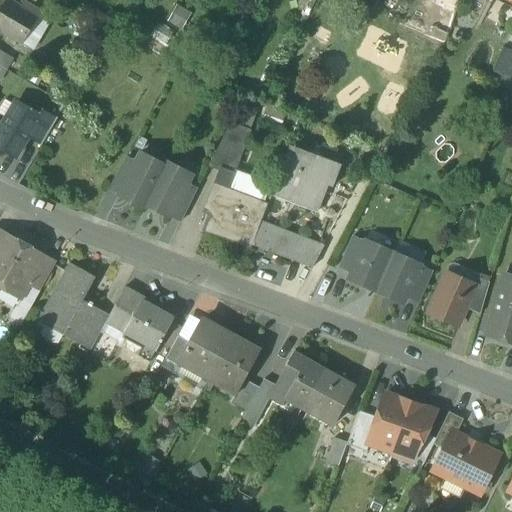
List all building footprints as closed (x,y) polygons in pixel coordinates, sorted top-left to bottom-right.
[(21,6),(10,0),(6,0),(0,11),(0,29),(23,43),(41,12),(24,2),(21,6)] [(511,0),(490,0),(511,10),(511,0)] [(511,77),(511,51),(507,49),(497,72),(511,77)] [(0,52),(0,66),(8,72),(15,62),(0,52)] [(29,58),(17,77),(25,82),(37,62),(29,58)] [(0,79),(3,82),(8,72),(0,66),(0,79)] [(243,97),(230,124),(249,131),(259,103),(243,97)] [(16,102),(0,128),(0,148),(15,158),(28,136),(40,117),(39,116),(16,102)] [(40,117),(28,136),(42,144),(56,120),(41,112),(39,116),(40,117)] [(249,131),(230,124),(209,166),(220,171),(232,175),(249,131)] [(342,165),(290,146),(276,185),(303,195),(300,201),(320,208),(328,186),(333,188),(342,165)] [(136,164),(121,194),(120,194),(120,196),(144,209),(146,205),(145,205),(165,167),(164,167),(141,155),(136,164)] [(125,159),(109,188),(120,194),(121,194),(136,164),(125,159)] [(165,167),(145,205),(146,205),(169,217),(170,215),(185,185),(186,185),(190,176),(165,163),(164,167),(165,167)] [(263,205),(226,191),(232,175),(220,171),(205,213),(210,215),(204,230),(252,248),(253,245),(262,222),(267,207),(263,205)] [(271,183),(263,205),(267,207),(276,185),(271,183)] [(185,185),(170,215),(182,221),(196,191),(186,185),(185,185)] [(325,246),(262,222),(253,245),(313,268),(325,246)] [(24,246),(4,235),(3,237),(0,241),(0,286),(1,287),(24,246)] [(352,238),(339,267),(351,273),(364,244),(352,238)] [(393,254),(365,242),(364,244),(351,273),(348,280),(376,292),(393,254)] [(45,258),(24,246),(1,287),(22,299),(29,286),(44,261),(45,258)] [(420,266),(393,254),(376,292),(403,304),(406,297),(419,268),(420,266)] [(44,261),(29,286),(40,292),(55,266),(44,261)] [(70,264),(38,321),(80,344),(99,310),(84,301),(96,278),(70,264)] [(419,268),(406,297),(419,303),(432,274),(419,268)] [(476,286),(446,273),(429,313),(460,326),(467,309),(477,287),(476,286)] [(511,277),(504,275),(488,331),(511,337),(511,277)] [(479,279),(476,286),(477,287),(467,309),(480,314),(489,283),(479,279)] [(152,303),(125,288),(110,316),(106,325),(118,332),(122,325),(128,328),(140,304),(149,308),(152,303)] [(149,308),(140,304),(128,328),(122,325),(118,332),(157,353),(175,319),(164,313),(163,316),(149,308)] [(99,310),(80,344),(92,350),(106,325),(110,316),(99,310)] [(234,336),(205,320),(204,323),(201,321),(190,343),(179,362),(181,364),(210,379),(234,336)] [(511,337),(488,331),(486,336),(511,343),(511,337)] [(261,351),(234,336),(210,379),(210,380),(235,395),(238,389),(240,390),(245,380),(261,351)] [(179,337),(166,360),(180,367),(181,364),(179,362),(190,343),(179,337)] [(294,354),(274,391),(275,391),(304,407),(324,371),(294,354)] [(356,388),(324,371),(304,407),(304,408),(336,425),(356,388)] [(245,380),(240,390),(238,389),(235,395),(231,402),(247,411),(260,388),(245,380)] [(247,411),(243,418),(256,425),(275,391),(274,391),(262,384),(260,388),(247,411)] [(376,418),(368,441),(370,441),(393,450),(410,403),(385,394),(376,418)] [(435,412),(410,403),(393,450),(413,457),(424,435),(435,412)] [(347,443),(346,446),(366,453),(370,441),(368,441),(376,418),(359,412),(347,443)] [(464,419),(449,412),(435,439),(433,445),(445,451),(454,433),(457,434),(464,419)] [(457,434),(454,433),(445,451),(438,465),(449,470),(445,478),(449,480),(450,478),(464,485),(463,487),(480,495),(500,456),(457,434)] [(435,439),(424,435),(413,457),(424,461),(433,445),(435,439)] [(347,443),(336,438),(327,463),(338,467),(346,446),(347,443)]
